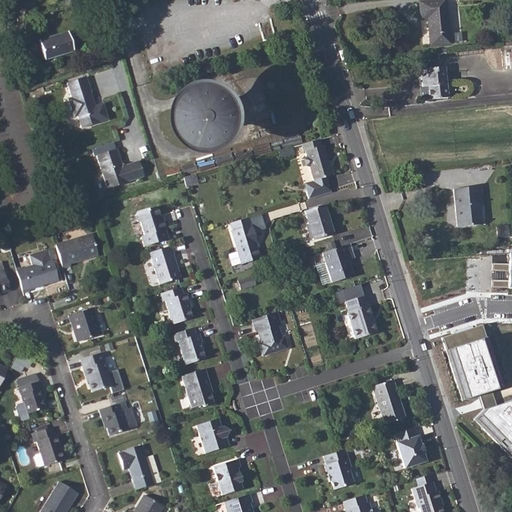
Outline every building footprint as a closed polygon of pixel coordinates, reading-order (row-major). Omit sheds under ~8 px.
[(445,0),(439,0),(419,1),(421,19),(428,19),(430,45),(450,43),(445,0)] [(67,33),(38,41),(44,61),(45,61),(47,66),(58,62),(57,56),(73,51),(67,33)] [(434,73),(422,74),(423,87),(428,86),(430,100),(448,98),(445,67),(433,68),(434,73)] [(176,81),(155,139),(213,159),(234,101),(176,81)] [(89,84),(70,90),(75,105),(71,106),(77,124),(81,123),(85,135),(111,127),(106,110),(98,113),(94,99),(89,84)] [(331,126),(325,128),(327,135),(333,133),(331,126)] [(319,140),(302,145),(304,151),(306,151),(307,156),(304,159),(306,166),(310,167),(314,181),(326,178),(333,176),(325,145),(321,146),(319,140)] [(293,147),(278,151),(280,157),(295,153),(293,147)] [(116,149),(96,156),(106,189),(127,182),(127,181),(143,176),(138,161),(125,165),(124,167),(120,165),(121,163),(116,149)] [(196,174),(183,177),(186,186),(198,182),(196,174)] [(481,186),(454,188),(458,226),(482,224),(480,205),(482,204),(481,186)] [(314,189),(307,191),(309,200),(317,197),(316,195),(314,189)] [(324,205),(304,211),(313,240),(333,234),(324,205)] [(141,236),(144,246),(168,239),(165,229),(161,220),(157,208),(148,211),(148,208),(137,212),(135,214),(137,221),(140,222),(144,235),(141,236)] [(249,226),(247,219),(230,224),(232,231),(230,232),(241,265),(260,259),(255,243),(256,243),(251,226),(249,226)] [(90,234),(54,246),(61,269),(69,266),(68,264),(96,255),(90,234)] [(350,244),(323,253),(332,283),(354,276),(349,260),(354,258),(350,244)] [(149,253),(159,285),(180,278),(178,269),(175,267),(173,262),(175,261),(173,254),(174,254),(171,245),(170,246),(149,253)] [(49,260),(15,272),(21,292),(56,281),(49,260)] [(0,294),(8,291),(1,270),(0,270),(0,294)] [(253,276),(238,281),(241,290),(256,285),(253,276)] [(180,287),(160,294),(162,302),(164,301),(172,324),(192,318),(187,303),(189,303),(186,293),(183,294),(180,287)] [(364,295),(345,302),(348,311),(346,312),(356,341),(378,334),(369,304),(367,305),(364,295)] [(69,319),(73,331),(76,330),(80,342),(100,335),(92,311),(69,319)] [(274,313),(251,320),(255,332),(257,331),(261,343),(259,344),(263,356),(288,348),(285,339),(281,337),(277,325),(279,321),(276,312),(274,313)] [(446,350),(484,339),(480,326),(442,337),(446,350)] [(193,328),(173,335),(175,342),(177,342),(185,365),(204,359),(200,344),(201,343),(199,334),(196,335),(193,328)] [(491,392),(499,389),(484,339),(446,350),(461,401),(479,395),(491,392)] [(99,353),(81,360),(80,360),(82,369),(84,368),(92,393),(111,386),(107,373),(101,354),(99,353)] [(204,369),(181,377),(191,409),(201,405),(204,407),(213,404),(208,387),(210,386),(204,369)] [(118,370),(107,373),(111,386),(114,393),(125,390),(118,370)] [(393,380),(372,386),(375,397),(384,424),(405,418),(393,380)] [(17,406),(15,409),(19,420),(22,422),(29,419),(27,415),(45,409),(39,391),(41,390),(38,382),(18,389),(23,403),(17,406)] [(479,395),(483,410),(495,406),(491,392),(479,395)] [(99,410),(102,417),(104,417),(108,428),(110,436),(138,427),(131,407),(127,409),(125,402),(117,404),(99,410)] [(483,410),(474,420),(511,458),(511,406),(507,402),(495,406),(483,410)] [(217,419),(195,426),(204,454),(228,446),(226,438),(229,431),(222,427),(220,428),(217,419)] [(414,427),(395,433),(398,442),(396,442),(405,468),(426,461),(423,452),(424,452),(422,444),(421,444),(418,436),(417,436),(414,427)] [(50,428),(36,433),(38,441),(36,442),(40,455),(35,457),(34,460),(36,467),(39,468),(44,467),(65,459),(56,436),(54,436),(50,428)] [(118,453),(123,469),(128,468),(129,470),(136,490),(153,484),(140,446),(118,453)] [(337,452),(324,455),(327,464),(325,465),(328,475),(330,474),(332,480),(335,489),(355,483),(350,469),(352,466),(346,449),(337,452)] [(238,459),(212,467),(221,496),(240,490),(238,484),(242,483),(237,469),(240,468),(238,459)] [(55,511),(57,510),(61,511),(65,511),(77,493),(59,482),(40,511),(55,511)] [(419,487),(412,489),(419,511),(443,511),(442,507),(440,501),(442,500),(439,491),(437,492),(433,482),(433,483),(419,487)] [(249,495),(223,503),(226,511),(252,511),(250,511),(248,505),(252,504),(249,495)] [(365,495),(344,502),(346,510),(345,511),(344,511),(372,511),(370,503),(368,504),(365,495)] [(159,511),(163,506),(146,496),(138,509),(136,508),(133,511),(159,511)]
